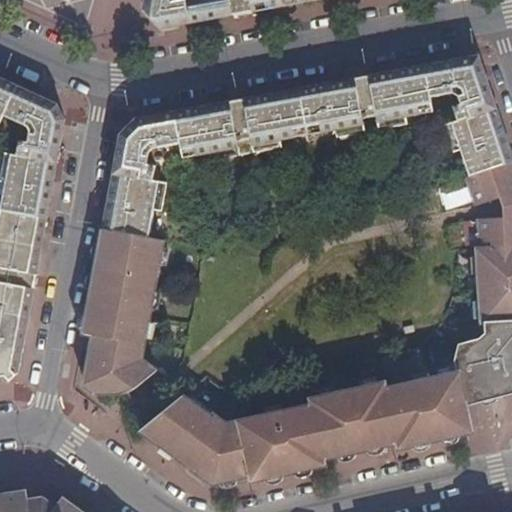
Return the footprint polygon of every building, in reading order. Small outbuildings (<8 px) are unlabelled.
[(84,26),(91,0),(70,0),(70,1),(65,0),(57,0),(53,16),(84,26)] [(145,0),(144,10),(161,28),(242,13),(285,5),(313,0),(145,0)] [(471,175),(511,161),(511,151),(479,56),(363,77),(234,101),(137,119),(121,135),(115,169),(104,230),(107,231),(149,239),(154,212),(162,213),(168,184),(159,181),(162,161),(211,153),(211,160),(282,148),(280,140),(335,130),(336,138),(407,125),(406,116),(433,112),(429,97),(449,94),(458,120),(445,125),(454,152),(462,149),(471,175)] [(0,210),(1,211),(47,219),(58,160),(66,120),(55,103),(0,78),(0,130),(7,134),(0,171),(0,180),(7,182),(2,209),(0,208),(0,210)] [(468,177),(468,179),(477,206),(499,199),(505,197),(511,194),(511,161),(471,175),(468,177)] [(451,209),(474,204),(470,189),(448,194),(451,209)] [(511,194),(505,197),(499,199),(502,208),(504,217),(511,217),(511,194)] [(35,285),(47,219),(1,211),(0,210),(0,384),(7,384),(19,370),(35,285)] [(482,328),(511,325),(511,217),(504,217),(480,219),(482,249),(478,249),(482,328)] [(85,334),(87,335),(95,337),(90,359),(85,385),(101,397),(121,395),(137,389),(157,373),(142,360),(165,242),(149,239),(107,231),(104,230),(98,265),(85,334)] [(511,325),(482,328),(489,336),(480,342),(466,349),(459,362),(461,374),(388,390),(386,384),(313,400),(313,407),(230,426),(216,416),(212,419),(183,396),(141,431),(216,485),(251,477),(252,480),(253,482),(327,466),(327,463),(326,459),(398,444),(399,447),(400,450),(474,433),(474,431),(468,404),(511,392),(511,325)] [(30,500),(28,491),(0,495),(0,511),(86,511),(66,497),(59,506),(46,497),(30,500)]
